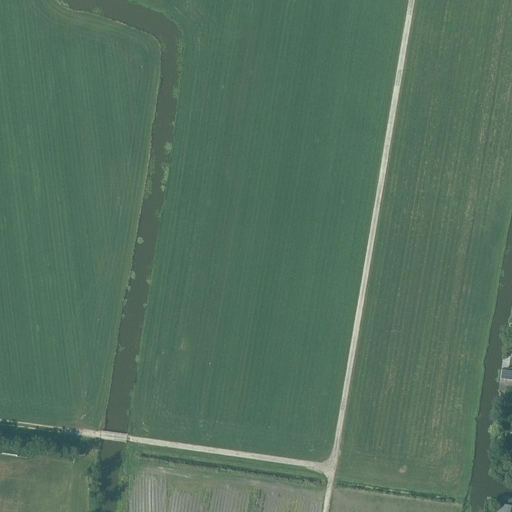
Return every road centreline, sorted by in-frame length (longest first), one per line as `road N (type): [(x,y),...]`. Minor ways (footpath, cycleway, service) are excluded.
road 1 (track): [(331,471),(410,0)]
road 2 (track): [(0,422),(331,471)]
